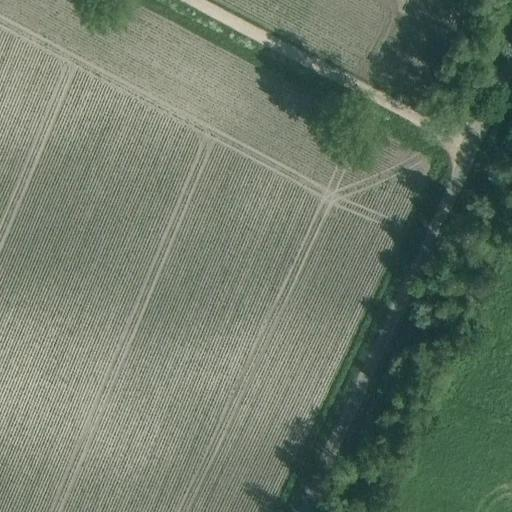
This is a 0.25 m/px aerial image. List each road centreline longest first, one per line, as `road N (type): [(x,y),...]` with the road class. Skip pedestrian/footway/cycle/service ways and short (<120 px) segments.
road 1 (track): [(305,511),(511,69)]
road 2 (track): [(476,146),(195,0)]
